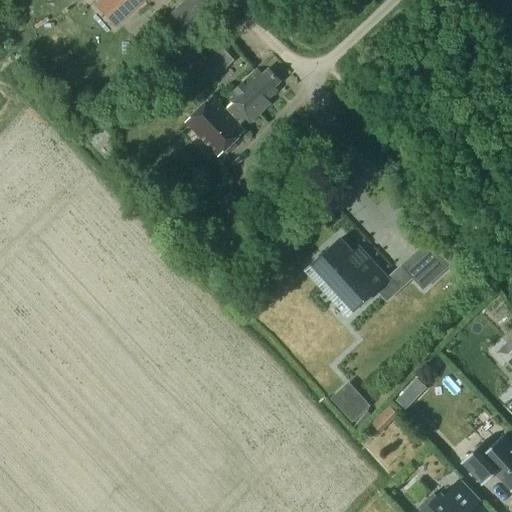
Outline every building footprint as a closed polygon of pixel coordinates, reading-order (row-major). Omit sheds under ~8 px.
[(96,0),(93,4),(113,26),(142,0),(96,0)] [(180,3),(169,12),(183,29),(194,19),(180,3)] [(179,62),(198,45),(192,38),(173,55),(179,62)] [(241,123),(246,118),(252,124),(272,104),(269,101),(278,92),(275,89),(280,84),(269,72),(264,78),(258,72),(229,101),(231,103),(226,108),(213,94),(185,122),(219,156),(246,129),(241,123)] [(220,204),(240,225),(253,213),(233,192),(220,204)] [(341,238),(313,264),(355,310),(389,279),(360,247),(354,252),(341,238)] [(425,245),(402,265),(424,289),(447,268),(425,245)] [(362,392),(344,409),(354,420),(373,404),(362,392)] [(405,393),(398,400),(408,410),(415,402),(405,393)] [(399,415),(390,405),(371,423),(381,433),(399,415)] [(511,490),(511,443),(504,435),(492,446),(486,440),(462,462),(483,485),(496,473),(511,490)] [(420,511),(468,511),(480,501),(461,481),(444,497),(441,493),(437,497),(434,494),(421,506),(424,509),(420,511)]
